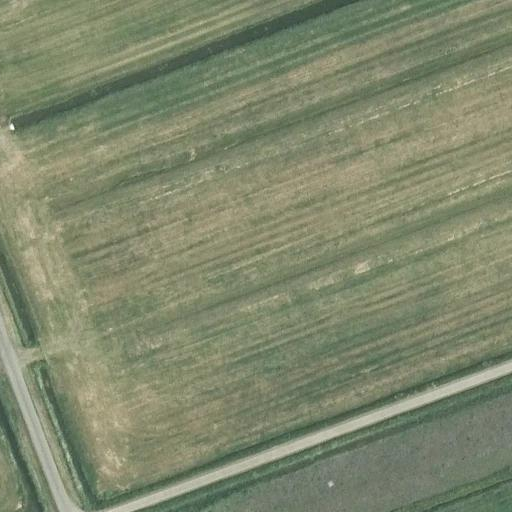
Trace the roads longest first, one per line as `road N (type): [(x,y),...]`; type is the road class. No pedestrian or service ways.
road 1 (unclassified): [(116,511),(511,366)]
road 2 (unclassified): [(64,511),(0,341)]
